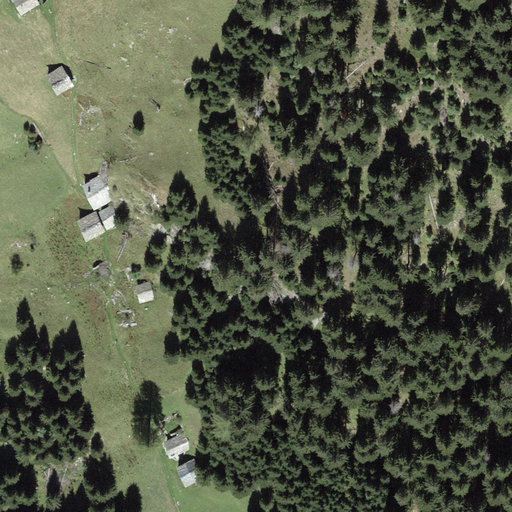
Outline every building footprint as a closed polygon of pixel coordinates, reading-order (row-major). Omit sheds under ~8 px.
[(36,0),(11,0),(21,15),(39,5),(36,0)] [(62,66),(45,76),(56,96),(73,86),(62,66)] [(99,176),(82,186),(93,210),(111,201),(99,176)] [(112,206),(98,212),(106,230),(121,224),(112,206)] [(96,211),(76,221),(86,242),(105,232),(96,211)] [(149,281),(136,286),(139,304),(154,299),(149,281)] [(170,458),(190,450),(183,435),(162,444),(170,458)] [(194,459),(175,468),(185,488),(204,478),(194,459)]
